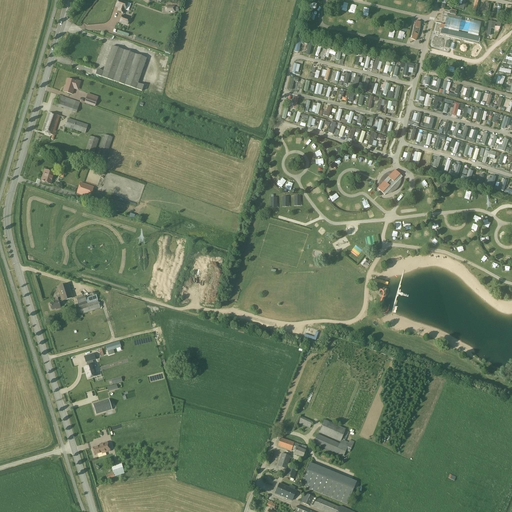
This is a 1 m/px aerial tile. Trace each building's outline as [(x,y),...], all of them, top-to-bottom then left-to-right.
[(120,0),(118,0),(116,7),(119,8),(118,11),(124,13),(125,10),(128,3),(120,0)] [(335,0),(333,0),(331,7),(336,9),(339,1),(335,0)] [(456,0),(456,8),(465,9),(465,0),(456,0)] [(315,16),(315,17),(316,14),(309,11),(307,16),(313,19),(315,16)] [(478,37),(481,21),(475,20),(454,15),(447,14),(445,25),(441,24),(440,28),(444,29),(444,30),(450,31),(471,36),(478,37)] [(488,21),(487,35),(491,36),(491,29),(500,30),(501,23),(488,21)] [(420,22),(416,22),(414,22),(414,23),(415,23),(415,28),(414,33),(411,39),(410,38),(410,39),(415,41),(418,35),(419,29),(420,22)] [(96,75),(142,91),(144,86),(138,84),(147,59),(112,46),(103,72),(98,70),(96,75)] [(496,62),(501,64),(502,62),(505,63),(508,56),(494,50),(492,56),(498,58),(496,62)] [(359,62),(362,63),(363,58),(356,57),(354,66),(358,66),(359,62)] [(412,73),(414,64),(401,62),(400,67),(404,68),(403,75),(407,76),(408,72),(412,73)] [(291,73),(298,75),(301,65),(294,63),(291,73)] [(322,76),(325,76),(324,80),(327,81),(330,71),(324,69),(322,76)] [(483,69),(481,72),(493,77),(494,73),(483,69)] [(356,89),(359,78),(355,76),(353,84),(350,83),(349,87),(356,89)] [(502,87),(505,77),(502,76),(501,77),(498,76),(495,84),(502,87)] [(292,90),(293,81),(298,82),(299,78),(290,77),(289,89),(292,90)] [(63,92),(72,95),(76,82),(68,79),(66,86),(65,86),(63,92)] [(361,90),(365,91),(370,81),(365,79),(361,90)] [(438,92),(441,80),(437,79),(437,81),(433,81),(432,86),(430,86),(429,90),(438,92)] [(511,88),(504,87),(503,91),(511,92),(511,79),(511,88)] [(449,91),(451,83),(446,81),(443,90),(440,89),(439,93),(446,94),(446,91),(449,91)] [(316,84),(315,94),(321,95),(323,85),(316,84)] [(462,95),(465,96),(465,97),(468,98),(471,90),(465,88),(462,95)] [(423,101),(424,97),(422,97),(423,91),(417,91),(415,101),(419,102),(419,101),(423,101)] [(98,97),(88,94),(84,103),(95,107),(98,97)] [(432,98),(430,98),(430,95),(426,94),(424,106),(431,107),(432,98)] [(431,98),(435,99),(433,109),(436,110),(438,102),(442,102),(443,98),(431,95),(431,98)] [(380,111),(382,103),(386,104),(387,101),(380,99),(376,110),(380,111)] [(396,106),(397,102),(389,101),(387,109),(390,109),(391,105),(396,106)] [(461,110),(458,110),(460,104),(455,102),(451,115),(459,117),(461,110)] [(311,112),(319,113),(320,104),(317,103),(316,106),(313,106),(311,112)] [(329,117),(331,106),(327,105),(326,111),(320,110),(319,115),(322,115),(322,116),(329,117)] [(479,122),(481,109),(475,108),(473,119),(475,119),(475,122),(479,122)] [(485,111),(482,120),(485,121),(487,115),(492,116),(493,113),(485,111)] [(345,120),(347,120),(347,123),(350,124),(353,113),(350,112),(349,116),(346,115),(345,120)] [(418,126),(421,113),(417,112),(417,114),(414,113),(412,120),(415,120),(415,122),(413,122),(412,125),(418,126)] [(42,131),(54,135),(60,117),(48,113),(42,131)] [(498,124),(501,114),(495,113),(492,122),(498,124)] [(432,129),(434,119),(427,117),(424,127),(432,129)] [(65,127),(85,134),(88,125),(68,119),(65,127)] [(379,119),(378,122),(376,122),(374,127),(377,127),(376,130),(380,131),(383,120),(379,119)] [(399,138),(402,127),(396,126),(393,137),(399,138)] [(355,131),(359,133),(361,130),(353,127),(347,139),(351,141),(355,131)] [(464,127),(462,135),(457,133),(456,137),(465,140),(468,128),(464,127)] [(471,139),(467,137),(466,139),(475,142),(478,131),(474,130),(471,139)] [(368,144),(375,146),(378,134),(372,132),(368,144)] [(437,139),(433,148),(437,149),(441,139),(445,140),(446,137),(435,133),(434,138),(437,139)] [(95,160),(104,163),(113,138),(104,135),(95,160)] [(494,136),(493,140),(490,139),(488,146),(490,147),(491,145),(494,146),(497,137),(494,136)] [(84,157),(92,160),(99,139),(90,137),(84,157)] [(502,146),(498,145),(496,149),(505,152),(509,140),(504,138),(502,146)] [(394,147),(393,150),(396,151),(399,141),(391,139),(390,142),(392,143),(391,146),(394,147)] [(467,143),(464,153),(470,155),(471,150),(473,151),(474,146),(467,143)] [(476,146),(473,159),(477,160),(478,158),(482,159),(485,148),(476,146)] [(488,157),(495,159),(497,152),(489,150),(488,157)] [(403,157),(406,158),(405,162),(409,163),(412,154),(405,151),(403,157)] [(412,160),(416,161),(415,164),(418,165),(422,154),(415,152),(412,160)] [(502,163),(506,164),(507,155),(500,154),(498,165),(502,166),(502,163)] [(435,160),(432,166),(438,169),(442,158),(437,157),(436,160),(435,160)] [(458,164),(454,176),(458,177),(462,166),(458,164)] [(461,178),(470,182),(474,171),(469,170),(468,171),(464,169),(462,174),(463,174),(461,178)] [(41,182),(51,185),(54,173),(44,170),(41,182)] [(389,174),(388,173),(387,174),(386,174),(385,175),(384,176),(383,177),(382,178),(382,179),(381,180),(381,181),(380,182),(381,182),(382,183),(377,189),(385,195),(390,190),(391,192),(392,192),(393,192),(394,191),(395,190),(396,190),(396,189),(397,188),(398,187),(399,186),(399,185),(399,184),(397,182),(402,177),(395,170),(390,175),(389,174)] [(270,178),(273,183),(279,178),(276,174),(270,178)] [(481,186),(485,175),(481,174),(478,182),(474,181),(473,184),(481,186)] [(492,175),(491,178),(489,178),(487,183),(490,184),(489,186),(493,187),(496,176),(492,175)] [(81,189),(78,188),(77,193),(80,194),(82,190),(84,190),(84,192),(85,193),(86,191),(88,192),(87,197),(90,198),(94,188),(83,184),(81,189)] [(312,190),(315,195),(321,191),(318,186),(312,190)] [(332,202),(338,198),(335,193),(329,198),(332,202)] [(57,287),(60,298),(62,302),(72,298),(68,284),(57,287)] [(100,309),(98,300),(87,304),(85,297),(76,299),(79,307),(75,308),(78,316),(100,309)] [(62,302),(60,298),(55,299),(56,302),(50,304),(52,310),(56,309),(56,310),(60,308),(59,302),(62,302)] [(314,337),(305,334),(304,336),(315,340),(318,332),(316,331),(314,337)] [(111,356),(116,355),(115,351),(123,349),(122,344),(109,348),(111,356)] [(96,359),(94,354),(84,357),(86,362),(87,366),(84,367),(87,378),(95,376),(94,373),(95,373),(94,369),(93,369),(92,364),(90,365),(89,361),(96,359)] [(107,411),(104,401),(89,405),(92,415),(107,411)] [(301,417),(298,423),(310,428),(312,421),(301,417)] [(340,442),(341,439),(346,429),(324,420),(318,433),(340,442)] [(341,439),(340,442),(340,444),(317,434),(313,444),(343,457),(346,451),(350,452),(354,442),(350,440),(349,442),(341,439)] [(291,451),(292,450),(293,446),(294,443),(280,438),(278,446),(291,451)] [(110,452),(107,443),(99,445),(99,446),(93,448),(95,455),(101,453),(102,454),(110,452)] [(305,451),(293,446),(292,450),(295,451),(294,454),(303,458),(305,451)] [(277,467),(286,469),(290,457),(282,454),(277,467)] [(311,463),(301,486),(348,505),(357,482),(311,463)] [(123,468),(120,469),(113,471),(115,477),(122,475),(125,474),(123,468)] [(285,476),(293,479),(297,470),(288,468),(285,476)] [(276,494),(292,501),(296,491),(280,484),(276,494)] [(303,503),(311,506),(315,497),(307,494),(303,503)] [(346,511),(338,508),(338,507),(317,498),(313,506),(326,511),(346,511)] [(272,503),(273,503),(269,501),(267,506),(270,507),(267,511),(274,511),(272,511),(273,508),(274,509),(276,505),(272,503)]
